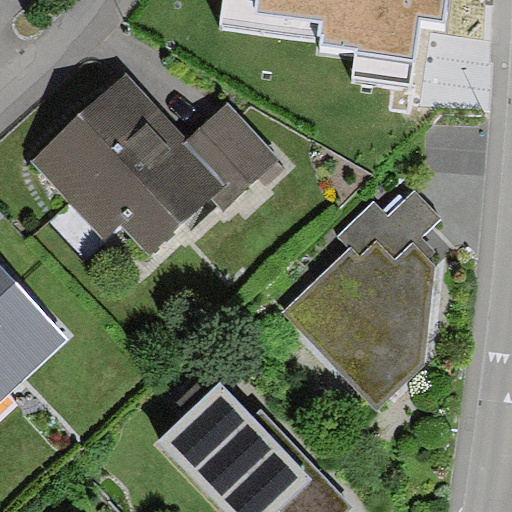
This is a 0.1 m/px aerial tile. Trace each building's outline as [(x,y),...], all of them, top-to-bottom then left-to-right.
[(229,0),(226,29),(319,42),(318,51),(417,65),(422,26),(448,29),(452,0),(229,0)] [(112,72),(9,161),(126,298),(284,162),(235,105),(180,151),(112,72)] [(385,235),(281,321),(368,416),(410,381),(425,271),(385,235)] [(0,298),(0,397),(50,353),(0,298)] [(201,398),(135,453),(183,511),(284,511),(291,507),(201,398)]
